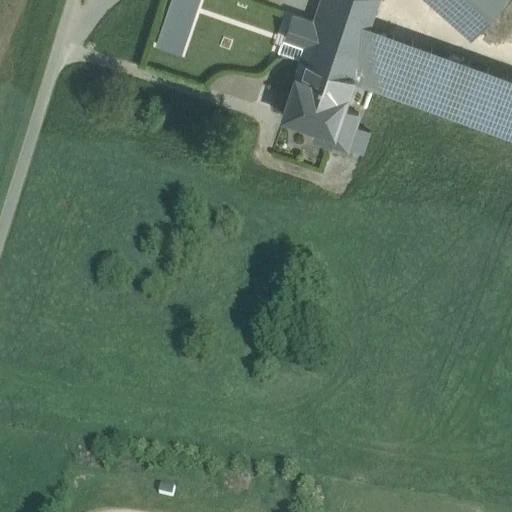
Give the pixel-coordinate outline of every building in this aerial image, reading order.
[(172,0),(159,39),(188,49),(204,0),(172,0)] [(320,0),(314,21),(366,39),(370,25),(378,0),(320,0)] [(431,0),(472,35),(502,0),(431,0)] [(314,21),(294,14),(287,36),(307,43),(297,74),(349,91),(353,79),(354,78),(353,77),(366,39),(314,21)] [(511,74),(370,25),(366,39),(353,77),(354,78),(353,79),(511,135),(511,74)] [(349,91),(297,74),(283,113),(318,125),(335,131),(343,107),(349,91)] [(359,112),(343,107),(335,131),(336,131),(332,142),(347,147),(359,112)] [(335,131),(318,125),(314,135),(317,139),(330,144),(330,145),(332,145),(332,142),(336,131),(335,131)]
